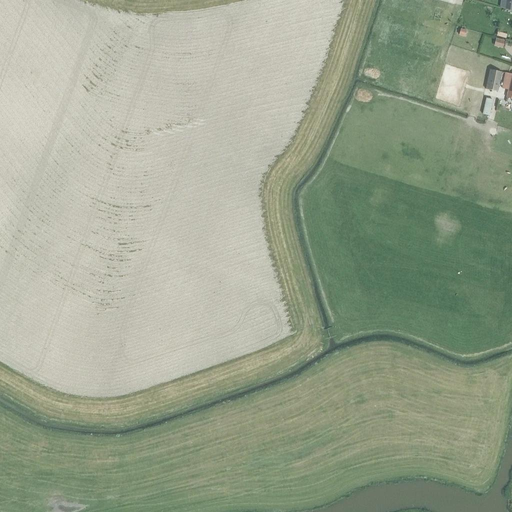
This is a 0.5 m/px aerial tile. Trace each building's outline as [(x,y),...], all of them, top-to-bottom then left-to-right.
[(464,38),(466,31),(460,29),(458,36),(464,38)] [(504,41),(495,39),(493,47),(502,49),(504,41)] [(489,70),(485,89),(497,92),(501,72),(489,70)] [(511,74),(508,74),(505,73),(501,89),(507,90),(506,97),(511,98),(511,74)] [(486,99),(482,115),(489,116),(493,100),(486,99)]
